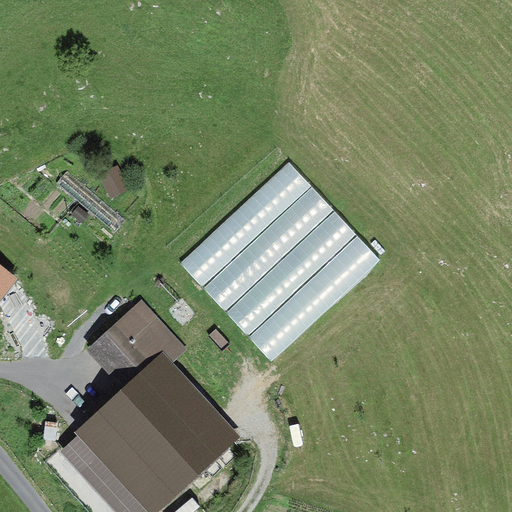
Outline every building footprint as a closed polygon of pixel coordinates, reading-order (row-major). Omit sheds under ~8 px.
[(385,259),(289,160),(179,265),(274,365),(385,259)] [(129,192),(117,167),(98,177),(110,201),(129,192)] [(114,235),(126,221),(67,170),(55,184),(114,235)] [(90,218),(78,207),(70,215),(82,226),(90,218)] [(0,307),(19,283),(0,268),(0,307)] [(163,355),(172,364),(189,348),(141,299),(83,354),(122,394),(163,355)] [(73,438),(141,511),(164,511),(242,442),(172,364),(163,355),(122,394),(73,438)]
